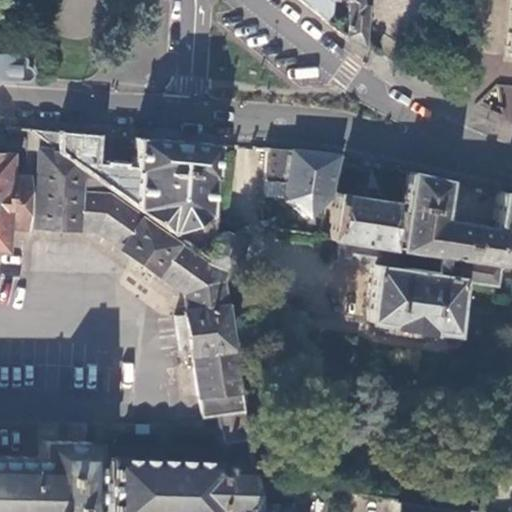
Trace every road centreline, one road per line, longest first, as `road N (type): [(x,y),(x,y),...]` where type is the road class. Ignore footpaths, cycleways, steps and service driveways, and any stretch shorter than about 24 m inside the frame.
road 1 (residential): [(189,105),(326,117),(510,164)]
road 2 (residential): [(510,164),(346,74),(252,0)]
road 3 (residential): [(0,95),(189,105)]
road 4 (unknown): [(501,0),(496,131),(487,152)]
